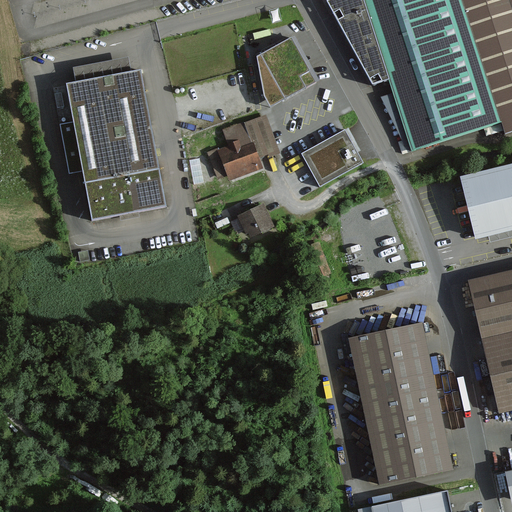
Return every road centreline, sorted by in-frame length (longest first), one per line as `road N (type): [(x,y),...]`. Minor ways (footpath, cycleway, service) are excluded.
road 1 (residential): [(491,511),(441,282),(389,160),(303,0)]
road 2 (unknown): [(153,40),(49,69),(39,94),(48,142),(73,222),(86,236),(105,239),(155,228),(181,212),(174,141)]
road 3 (track): [(0,410),(62,461),(145,511)]
road 4 (unknown): [(257,180),(288,205),(308,207),(389,160)]
road 5 (unknown): [(297,0),(153,40)]
road 6 (unknown): [(40,0),(58,19),(155,0)]
